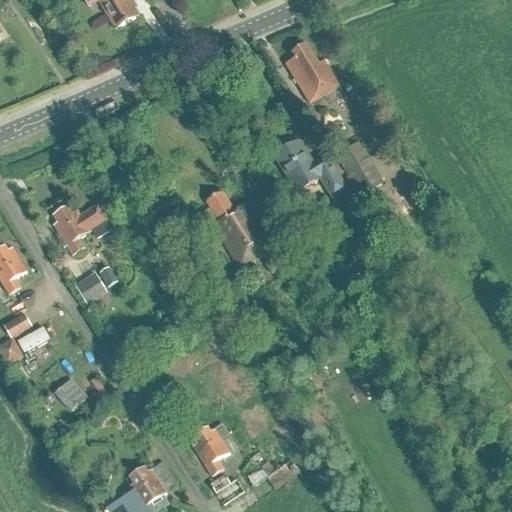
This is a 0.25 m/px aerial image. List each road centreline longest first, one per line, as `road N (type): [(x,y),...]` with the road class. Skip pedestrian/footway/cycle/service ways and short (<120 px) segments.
road 1 (unclassified): [(0,192),(206,511)]
road 2 (tertiary): [(0,139),(322,0)]
